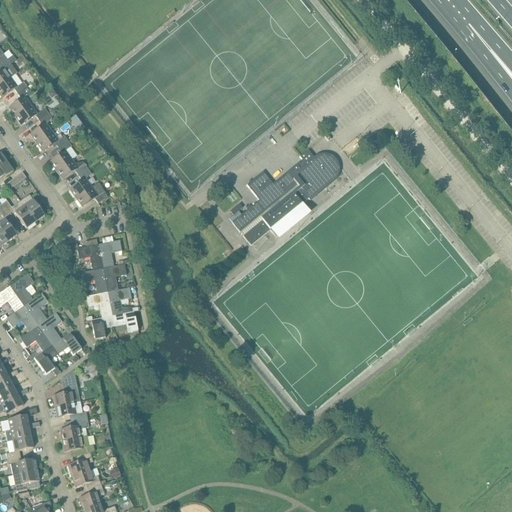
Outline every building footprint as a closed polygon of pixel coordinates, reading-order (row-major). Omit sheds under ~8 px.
[(0,85),(10,79),(17,74),(7,60),(0,65),(0,70),(1,72),(0,72),(0,85)] [(17,87),(10,79),(0,85),(0,96),(1,99),(13,90),(17,95),(27,88),(23,83),(17,87)] [(8,108),(15,117),(30,106),(24,97),(30,93),(27,88),(17,95),(20,99),(8,108)] [(35,116),(38,121),(48,114),(45,109),(36,115),(30,106),(15,117),(21,126),(35,116)] [(30,135),(36,144),(52,133),(45,124),(52,119),(48,114),(38,121),(42,126),(30,135)] [(52,133),(36,144),(42,153),(55,144),(58,149),(68,142),(64,137),(62,138),(60,135),(55,138),(52,133)] [(49,162),(56,171),(71,160),(65,151),(72,147),(68,142),(58,149),(62,154),(49,162)] [(232,223),(249,244),(251,246),(308,199),(309,201),(333,182),(335,179),(337,176),(338,172),(338,168),(337,164),(335,161),(332,158),(328,157),(325,156),(321,156),(317,157),(314,159),(307,151),(299,157),(306,165),(300,170),(298,167),(288,174),(289,176),(275,188),(263,172),(246,186),(259,201),(241,216),(232,223)] [(74,172),(78,176),(88,169),(84,165),(78,169),(71,160),(56,171),(62,180),(74,172)] [(6,164),(0,168),(0,181),(13,173),(6,164)] [(69,190),(75,199),(91,188),(85,179),(91,175),(88,169),(78,176),(81,181),(69,190)] [(23,173),(6,185),(10,190),(11,189),(13,187),(15,190),(24,185),(25,187),(28,185),(24,180),(26,178),(23,173)] [(94,199),(98,204),(107,197),(98,184),(91,188),(75,199),(82,208),(94,199)] [(29,195),(20,202),(35,223),(44,217),(29,195)] [(26,229),(35,223),(20,202),(11,208),(7,201),(1,205),(9,215),(13,212),(26,229)] [(0,214),(3,219),(9,215),(1,205),(0,206),(0,214)] [(238,212),(229,219),(232,223),(241,216),(238,212)] [(0,224),(0,232),(7,243),(16,236),(5,221),(0,224)] [(98,245),(103,269),(112,267),(109,253),(116,252),(118,253),(121,252),(120,247),(121,247),(119,241),(113,242),(112,238),(102,240),(103,244),(98,245)] [(85,248),(76,250),(78,256),(79,261),(89,259),(92,272),(103,269),(98,245),(97,246),(96,241),(84,243),(85,248)] [(112,267),(103,269),(107,293),(117,291),(114,277),(121,276),(122,277),(126,276),(124,265),(112,267)] [(95,281),(98,295),(107,293),(103,269),(92,272),(81,274),(83,284),(87,284),(88,282),(95,281)] [(27,274),(9,287),(24,307),(32,301),(26,294),(33,289),(31,286),(34,284),(27,274)] [(15,313),(24,307),(9,287),(0,293),(0,307),(1,307),(2,305),(7,301),(15,313)] [(41,287),(36,290),(40,295),(41,294),(45,292),(41,287)] [(129,289),(117,291),(107,293),(112,317),(122,315),(120,306),(128,304),(127,300),(131,300),(129,289)] [(100,305),(102,319),(112,317),(107,293),(98,295),(86,297),(88,308),(92,307),(93,306),(100,305)] [(24,307),(37,327),(46,321),(37,309),(43,306),(44,306),(48,303),(41,294),(40,295),(32,301),(24,307)] [(37,327),(24,307),(15,313),(7,319),(5,319),(12,329),(15,326),(16,325),(21,321),(29,332),(30,332),(37,327)] [(132,334),(133,337),(138,335),(137,330),(137,331),(133,313),(122,315),(112,317),(114,327),(127,324),(128,329),(126,331),(127,334),(127,335),(132,334)] [(37,327),(52,346),(60,341),(52,329),(57,325),(59,325),(62,323),(55,314),(54,315),(46,321),(37,327)] [(102,319),(91,321),(94,339),(94,341),(102,340),(105,339),(104,335),(102,334),(101,329),(114,327),(112,317),(102,319)] [(21,338),(19,339),(22,343),(26,349),(35,342),(42,353),(43,352),(52,346),(37,327),(30,332),(29,332),(21,338)] [(68,335),(60,341),(52,346),(57,355),(67,347),(70,351),(70,354),(72,357),(81,350),(69,334),(68,335)] [(57,355),(52,346),(43,352),(42,353),(37,356),(35,358),(33,359),(45,376),(52,371),(56,377),(60,374),(56,368),(54,369),(52,366),(50,366),(47,362),(57,355)] [(30,357),(25,360),(28,363),(33,359),(35,358),(37,356),(35,353),(30,357)] [(93,361),(85,364),(89,373),(97,370),(93,361)] [(0,369),(0,381),(7,378),(8,380),(18,374),(16,371),(6,376),(2,368),(0,369)] [(52,397),(55,408),(79,403),(73,372),(61,381),(64,395),(52,397)] [(0,393),(12,387),(8,380),(7,378),(0,381),(0,393)] [(0,393),(0,405),(17,397),(18,399),(28,394),(26,390),(16,395),(12,387),(0,393)] [(22,407),(18,399),(17,397),(0,405),(0,412),(3,411),(6,415),(22,407)] [(79,403),(55,408),(57,419),(72,416),(73,422),(87,419),(86,413),(81,414),(79,403)] [(39,427),(39,423),(28,425),(26,416),(8,420),(10,431),(5,432),(28,427),(28,430),(39,427)] [(81,438),(79,430),(89,428),(87,419),(73,422),(66,423),(68,429),(59,431),(61,442),(81,438)] [(12,441),(12,442),(30,438),(28,430),(28,427),(5,432),(7,442),(12,441)] [(72,451),(74,458),(75,457),(86,454),(89,454),(94,453),(92,446),(89,447),(87,437),(81,438),(61,442),(64,453),(72,451)] [(11,453),(6,454),(7,460),(20,457),(19,452),(32,449),(30,438),(12,442),(13,449),(12,449),(11,451),(11,453)] [(86,454),(75,457),(77,463),(67,466),(71,477),(89,471),(87,464),(92,462),(89,454),(86,454)] [(10,465),(12,476),(37,471),(35,460),(21,462),(20,457),(7,460),(8,466),(10,465)] [(117,468),(109,471),(112,479),(120,476),(117,468)] [(37,471),(12,476),(14,485),(15,487),(12,487),(13,493),(27,490),(26,485),(39,482),(37,471)] [(85,485),(87,490),(100,486),(97,476),(92,478),(89,471),(71,477),(75,489),(85,485)] [(104,495),(100,486),(87,490),(89,495),(79,499),(83,510),(101,504),(98,497),(104,495)] [(30,509),(32,511),(52,511),(49,502),(30,509)]
